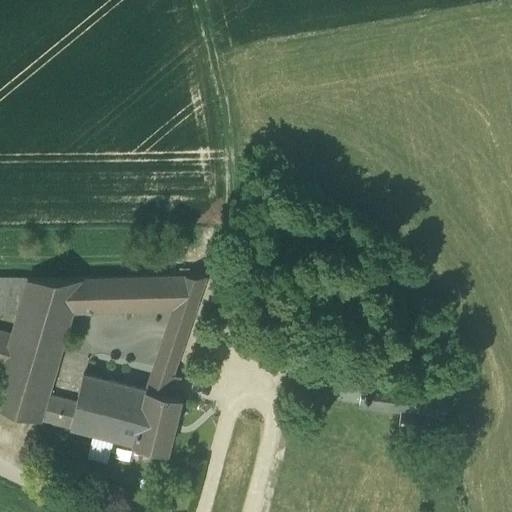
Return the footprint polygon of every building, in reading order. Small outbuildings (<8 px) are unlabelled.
[(11,334),(7,348),(1,368),(0,371),(0,406),(41,420),(49,394),(73,312),(172,309),(166,327),(187,333),(206,275),(204,275),(27,279),(0,278),(0,311),(18,312),(11,334)] [(182,348),(187,333),(166,327),(161,342),(182,348)] [(11,334),(0,330),(0,346),(7,348),(11,334)] [(173,373),(182,348),(161,342),(146,389),(174,396),(180,375),(173,373)] [(70,427),(168,452),(181,398),(174,396),(146,389),(83,373),(77,401),(70,427)] [(399,425),(420,428),(427,423),(428,414),(445,416),(449,393),(363,381),(359,405),(401,410),(399,425)] [(77,401),(49,394),(41,420),(70,427),(77,401)]
